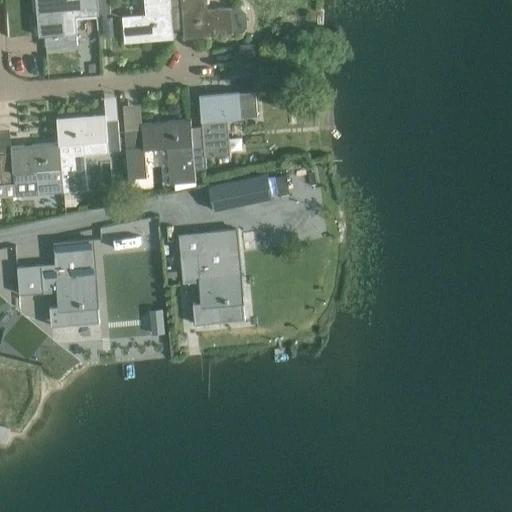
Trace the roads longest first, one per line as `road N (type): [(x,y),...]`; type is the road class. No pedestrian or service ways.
road 1 (residential): [(188,64),(171,76),(21,91),(0,74)]
road 2 (residential): [(0,236),(159,201)]
